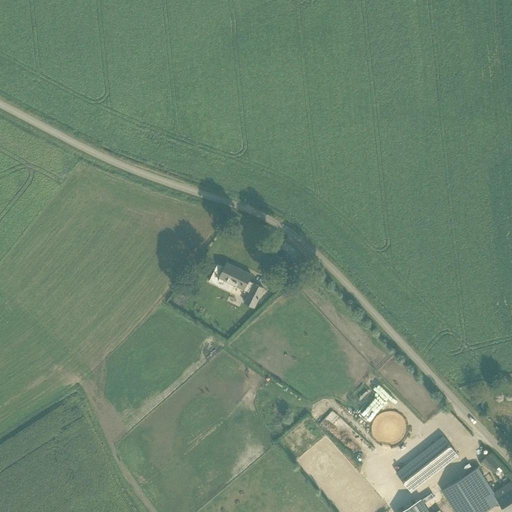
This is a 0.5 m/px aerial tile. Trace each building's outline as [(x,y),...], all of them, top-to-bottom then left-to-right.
[(283,249),(277,257),(290,267),(296,259),(283,249)] [(248,281),(251,275),(226,263),(224,267),(217,264),(215,268),(209,281),(230,292),(234,285),(243,290),(248,281)] [(254,307),(263,288),(253,284),(248,281),(243,290),(249,292),(244,303),(254,307)] [(363,385),(359,389),(367,395),(370,391),(363,385)] [(350,409),(360,402),(354,394),(344,400),(350,409)] [(443,436),(435,442),(396,473),(411,492),(458,455),(443,436)] [(492,472),(498,467),(488,455),(482,461),(492,472)] [(477,468),(441,491),(447,499),(450,504),(455,511),(483,511),(498,502),(504,511),(510,511),(511,511),(511,484),(511,482),(493,493),(477,468)] [(429,511),(420,498),(399,511),(429,511)] [(445,507),(450,504),(447,499),(442,502),(445,507)]
